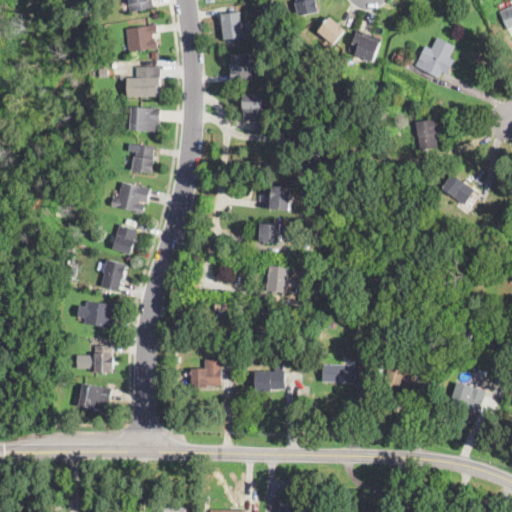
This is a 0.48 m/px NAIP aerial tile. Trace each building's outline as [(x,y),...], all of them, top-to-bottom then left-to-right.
[(153,0),(155,7),(132,11),(130,0),(153,0)] [(300,16),(296,2),(298,2),(297,0),(316,0),(319,11),(300,16)] [(511,28),(508,30),(500,11),(511,5),(511,28)] [(225,39),(222,14),(240,12),(244,37),(225,39)] [(335,44),(319,31),(331,16),(347,29),(335,44)] [(154,37),(156,37),(156,40),(158,40),(159,48),(130,51),(127,28),(157,25),(158,33),(153,34),(154,37)] [(374,61),(350,52),(358,30),(382,38),(374,61)] [(456,46),(450,57),(456,60),(448,75),(443,72),(440,79),(415,65),(426,45),(432,49),(439,37),(456,46)] [(251,65),(252,65),(253,80),(232,81),(231,67),(233,66),(232,55),(250,53),(251,65)] [(402,66),(391,60),(395,53),(406,60),(402,66)] [(137,97),(136,77),(138,77),(137,67),(161,66),(162,96),(137,97)] [(262,119),(245,119),(245,108),(244,108),(244,94),(262,94),(262,119)] [(155,108),(155,107),(161,107),(160,122),(159,122),(159,131),(131,130),(132,107),(155,108)] [(440,147),(421,150),(416,122),(435,119),(440,147)] [(373,129),(368,128),(370,120),(376,122),(373,129)] [(153,173),(133,170),(136,156),(137,156),(139,144),(157,147),(153,173)] [(327,168),(308,167),(309,147),(328,148),(327,168)] [(419,164),(410,167),(408,160),(417,157),(419,164)] [(465,205),(442,189),(452,174),(476,189),(465,205)] [(142,187),(142,185),(152,188),(148,202),(141,200),(140,202),(146,204),(144,213),(113,204),(115,197),(119,198),(124,182),(142,187)] [(291,209),(271,208),(273,186),(291,187),(291,201),(292,201),(291,209)] [(87,206),(85,212),(77,210),(79,204),(87,206)] [(280,243),(261,241),(263,223),(281,225),(280,243)] [(131,253),(113,247),(121,224),(139,231),(131,253)] [(484,236),(482,242),(475,240),(477,234),(484,236)] [(497,245),(495,240),(502,237),(504,242),(497,245)] [(124,278),(123,278),(120,290),(103,285),(106,273),(105,273),(108,260),(127,265),(124,278)] [(287,292),(269,291),(271,266),(289,267),(287,292)] [(111,304),(111,302),(118,304),(116,312),(115,312),(115,315),(113,315),(112,318),(117,319),(115,328),(86,323),(89,306),(88,305),(88,302),(90,301),(90,300),(111,304)] [(243,301),(242,309),(229,308),(229,300),(243,301)] [(216,310),(216,302),(227,301),(227,309),(216,310)] [(352,345),(344,345),(344,337),(352,337),(352,345)] [(112,353),(116,353),(115,372),(96,371),(97,345),(113,345),(112,353)] [(192,388),(192,369),(206,368),(205,359),(222,359),(222,387),(192,388)] [(286,363),(286,388),(272,389),(272,391),(256,392),(256,371),(271,371),(276,371),(276,363),(286,363)] [(385,375),(378,374),(379,363),(387,364),(385,375)] [(433,385),(416,382),(415,386),(402,384),(402,385),(386,383),(389,364),(435,371),(433,385)] [(356,383),(323,383),(323,365),(356,366),(356,383)] [(365,378),(358,378),(359,365),(366,365),(365,378)] [(511,380),(509,387),(502,384),(508,370),(511,371),(511,380)] [(111,402),(109,401),(108,410),(80,406),(83,384),(113,388),(111,402)] [(479,415),(449,407),(454,388),(484,396),(479,415)]
